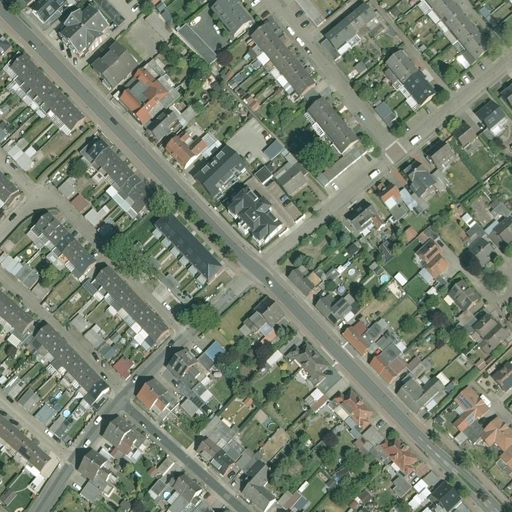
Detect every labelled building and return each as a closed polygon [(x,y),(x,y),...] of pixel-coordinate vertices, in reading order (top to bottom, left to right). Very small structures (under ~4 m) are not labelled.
[(46,0),(32,11),(40,22),(55,12),(46,0)] [(249,28),(230,0),(227,0),(212,10),(232,39),(249,28)] [(488,53),(442,0),(423,0),(424,1),(420,5),(472,66),(488,53)] [(375,20),(365,7),(325,39),(335,51),(375,20)] [(63,34),(83,58),(111,35),(92,11),(63,34)] [(144,22),(165,40),(172,33),(151,15),(144,22)] [(209,66),(218,58),(185,25),(176,33),(209,66)] [(375,38),(383,30),(379,26),(371,34),(375,38)] [(316,87),(267,30),(251,43),(300,100),(316,87)] [(0,33),(0,64),(15,50),(0,33)] [(95,66),(113,89),(139,69),(121,46),(95,66)] [(436,95),(400,52),(384,66),(419,109),(436,95)] [(10,69),(70,135),(84,123),(23,57),(10,69)] [(359,76),(367,70),(361,62),(353,68),(359,76)] [(121,100),(141,124),(168,101),(144,72),(134,80),(138,85),(121,100)] [(358,142),(323,101),(307,115),(343,155),(358,142)] [(382,103),(373,111),(387,127),(396,118),(382,103)] [(504,118),(492,105),(477,118),(489,131),(504,118)] [(180,125),(169,113),(150,130),(160,142),(180,125)] [(0,143),(8,136),(4,133),(9,129),(3,123),(0,125),(0,143)] [(475,140),(465,128),(453,139),(462,150),(475,140)] [(167,149),(185,171),(208,152),(198,140),(188,149),(179,138),(167,149)] [(14,146),(11,142),(2,150),(24,174),(34,166),(29,160),(36,153),(31,148),(24,154),(21,151),(28,146),(22,139),(14,146)] [(476,140),(464,150),(469,155),(480,145),(476,140)] [(277,142),(263,153),(270,162),(284,151),(277,142)] [(88,157),(140,214),(155,201),(103,143),(88,157)] [(451,155),(441,144),(427,156),(436,167),(451,155)] [(196,182),(214,201),(246,171),(228,152),(196,182)] [(426,175),(416,163),(401,176),(420,199),(430,191),(421,180),(426,175)] [(264,167),(253,177),(261,186),(272,177),(264,167)] [(306,184),(295,169),(278,182),(289,197),(306,184)] [(0,202),(8,210),(20,198),(0,177),(0,202)] [(66,200),(75,192),(71,187),(75,183),(70,178),(57,190),(66,200)] [(392,188),(391,187),(378,197),(385,206),(398,196),(392,188)] [(69,204),(79,215),(89,206),(79,195),(69,204)] [(236,200),(224,210),(260,250),(280,232),(261,211),(257,215),(246,204),(243,208),(236,200)] [(496,201),(490,206),(493,210),(500,205),(496,201)] [(378,215),(369,205),(350,222),(359,232),(378,215)] [(490,214),(495,220),(505,211),(500,205),(490,214)] [(97,214),(92,210),(83,218),(93,228),(109,212),(104,207),(97,214)] [(223,270),(168,215),(154,228),(209,284),(223,270)] [(83,278),(96,265),(50,217),(36,230),(83,278)] [(108,241),(120,230),(109,219),(97,229),(108,241)] [(511,240),(511,228),(507,222),(492,236),(503,249),(511,240)] [(346,237),(349,233),(341,225),(337,228),(346,237)] [(401,236),(408,243),(417,235),(411,228),(401,236)] [(482,241),(466,255),(478,269),(494,255),(482,241)] [(138,243),(128,253),(171,294),(165,300),(177,312),(191,298),(186,294),(183,297),(175,290),(180,286),(168,275),(165,278),(158,271),(160,269),(141,251),(144,249),(138,243)] [(439,257),(442,254),(432,243),(418,256),(428,266),(439,257)] [(4,253),(0,257),(0,266),(29,291),(40,278),(15,258),(13,261),(4,253)] [(425,270),(435,280),(449,268),(439,257),(428,266),(425,270)] [(327,279),(331,284),(341,274),(337,269),(327,279)] [(91,283),(154,348),(167,335),(105,270),(91,283)] [(289,280),(307,298),(313,292),(296,274),(289,280)] [(436,283),(438,285),(433,289),(439,294),(448,285),(440,278),(436,283)] [(31,293),(42,301),(48,292),(37,285),(31,293)] [(458,285),(447,296),(465,315),(477,304),(458,285)] [(433,289),(426,293),(431,300),(438,295),(433,289)] [(0,321),(20,339),(34,324),(0,293),(0,321)] [(324,300),(316,307),(334,327),(350,313),(340,302),(332,310),(324,300)] [(282,320),(267,304),(252,318),(267,334),(282,320)] [(69,324),(79,334),(88,326),(79,315),(69,324)] [(505,336),(487,318),(471,333),(489,351),(505,336)] [(106,363),(116,354),(97,334),(100,331),(95,326),(83,338),(106,363)] [(343,337),(361,356),(369,348),(351,329),(343,337)] [(35,344),(94,406),(109,393),(50,330),(35,344)] [(114,345),(121,339),(116,334),(110,340),(114,345)] [(328,370),(306,347),(298,354),(295,351),(286,359),(315,390),(325,380),(321,376),(328,370)] [(276,352),(263,367),(268,371),(281,357),(276,352)] [(179,355),(165,369),(180,384),(194,370),(179,355)] [(112,368),(124,382),(131,376),(127,372),(134,366),(124,356),(112,368)] [(372,366),(390,385),(397,378),(379,359),(372,366)] [(481,361),(474,366),(479,371),(485,366),(481,361)] [(511,383),(511,371),(507,365),(490,379),(501,393),(511,383)] [(12,400),(26,386),(15,376),(2,391),(12,400)] [(412,381),(398,394),(417,414),(444,389),(435,380),(422,392),(412,381)] [(148,387),(136,399),(151,413),(163,401),(148,387)] [(511,434),(496,419),(484,431),(477,423),(490,410),(469,388),(454,403),(464,413),(453,425),(473,446),(480,439),(488,448),(493,443),(504,454),(499,459),(511,472),(511,473),(508,477),(511,480),(511,434)] [(316,389),(303,402),(315,414),(328,401),(316,389)] [(29,390),(17,404),(28,413),(39,399),(29,390)] [(337,404),(362,432),(375,420),(351,392),(337,404)] [(45,405),(34,418),(44,427),(56,415),(45,405)] [(0,441),(40,477),(53,462),(0,416),(0,441)] [(121,423),(105,443),(125,459),(141,439),(121,423)] [(364,457),(382,439),(371,427),(353,445),(364,457)] [(419,461),(397,437),(381,451),(402,476),(419,461)] [(208,443),(197,456),(224,478),(235,465),(208,443)] [(95,454),(80,473),(93,484),(108,464),(95,454)] [(156,481),(145,494),(154,501),(167,486),(160,480),(172,465),(166,461),(151,478),(156,481)] [(240,493),(262,511),(265,511),(275,501),(260,489),(271,477),(256,464),(242,480),(247,484),(240,493)] [(338,485),(350,479),(346,470),(333,475),(338,485)] [(16,495),(20,491),(21,492),(28,484),(26,481),(29,477),(23,472),(9,488),(16,495)] [(213,511),(200,501),(205,496),(183,478),(180,482),(174,478),(167,486),(181,498),(169,511),(213,511)] [(412,511),(431,494),(420,482),(411,489),(417,496),(406,506),(412,511)] [(453,511),(462,505),(448,488),(428,505),(433,511),(453,511)] [(0,498),(0,501),(6,507),(16,496),(8,489),(0,498)] [(365,491),(356,498),(364,507),(372,499),(365,491)] [(277,503),(287,511),(289,511),(295,506),(300,510),(307,503),(295,492),(292,496),(287,492),(277,503)]
